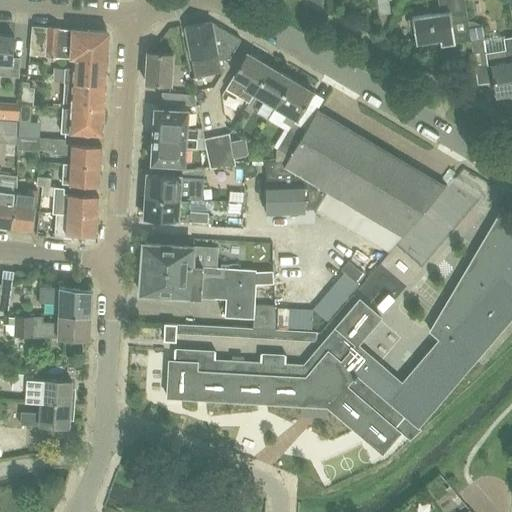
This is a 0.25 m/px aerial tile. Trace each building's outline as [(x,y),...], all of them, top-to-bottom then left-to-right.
[(441,45),(455,43),(452,23),(468,20),(465,0),(438,0),(441,13),(412,17),(416,44),(441,40),(441,45)] [(219,60),(231,56),(241,39),(214,23),(212,23),(212,21),(185,27),(195,77),(221,72),(219,60)] [(471,21),(468,22),(469,31),(475,68),(488,66),(484,39),(482,29),(482,25),(471,21)] [(46,56),(48,27),(33,26),(30,54),(46,56)] [(86,57),(108,59),(109,31),(72,28),(72,29),(61,28),(61,27),(48,27),(46,56),(75,59),(86,57)] [(21,58),(13,57),(14,36),(0,34),(0,76),(19,78),(21,58)] [(511,37),(504,39),(504,36),(484,39),(488,66),(492,65),(497,95),(511,92),(511,37)] [(148,52),(146,82),(171,84),(173,53),(148,52)] [(234,75),(225,90),(248,103),(254,93),(270,66),(247,52),(234,75)] [(65,82),(106,84),(108,59),(86,57),(75,59),(74,69),(66,68),(65,82)] [(276,106),(292,79),(270,66),(254,93),(276,106)] [(292,79),(276,106),(288,114),(283,123),(290,128),(277,149),(290,156),(306,129),(295,122),(294,121),(296,118),(297,119),(314,92),(292,79)] [(64,107),(104,109),(106,84),(65,82),(65,93),(64,107)] [(35,87),(23,86),(21,104),(33,105),(35,87)] [(162,91),(162,102),(196,105),(194,93),(162,91)] [(7,104),(6,119),(19,120),(20,105),(7,104)] [(19,136),(39,137),(44,137),(44,129),(34,128),(34,123),(32,123),(33,105),(21,104),(20,121),(19,136)] [(62,132),(103,134),(104,109),(64,107),(62,132)] [(154,136),(198,138),(198,128),(186,128),(187,110),(155,108),(155,113),(152,112),(151,122),(155,122),(154,136)] [(290,156),(285,166),(329,192),(338,197),(347,202),(356,207),(364,213),(373,218),(382,223),(391,228),(403,235),(447,185),(318,108),(306,129),(290,156)] [(19,136),(20,121),(0,119),(0,142),(18,143),(19,136)] [(229,133),(204,138),(206,148),(210,167),(235,165),(229,133)] [(39,147),(39,137),(19,136),(18,143),(18,146),(39,147)] [(198,138),(154,136),(153,148),(150,148),(149,157),(152,158),(152,162),(184,164),(185,147),(206,148),(204,138),(198,138)] [(50,150),(50,152),(71,154),(71,164),(101,166),(102,146),(72,144),(65,144),(65,138),(44,137),(39,137),(39,147),(39,149),(50,150)] [(99,186),(101,166),(71,164),(64,163),(62,183),(69,183),(69,184),(99,186)] [(147,195),(190,199),(191,187),(204,188),(205,178),(148,173),(147,195)] [(37,186),(42,186),(43,186),(50,187),(51,187),(51,186),(52,177),(48,177),(38,176),(37,186)] [(0,226),(12,228),(16,200),(18,193),(7,191),(8,187),(0,186),(0,226)] [(55,187),(51,187),(50,187),(43,186),(42,186),(42,196),(55,197),(55,187)] [(304,186),(264,187),(265,215),(305,213),(304,186)] [(16,200),(12,228),(32,230),(36,202),(35,202),(36,196),(37,191),(27,190),(27,194),(18,193),(16,200)] [(329,192),(317,212),(326,217),(338,197),(329,192)] [(60,213),(67,214),(97,215),(99,195),(68,193),(68,194),(62,193),(60,213)] [(147,195),(145,217),(201,222),(208,222),(208,213),(189,212),(189,210),(190,199),(147,195)] [(338,197),(326,217),(335,223),(347,202),(338,197)] [(347,202),(335,223),(344,228),(356,207),(347,202)] [(356,207),(344,228),(352,233),(364,213),(356,207)] [(96,235),(97,215),(67,214),(60,213),(56,213),(55,232),(55,237),(72,239),(72,233),(96,235)] [(215,359),(216,351),(175,348),(174,352),(174,360),(169,361),(168,397),(302,403),(314,404),(326,404),(329,407),(356,430),(382,453),(400,432),(395,427),(405,416),(418,427),(511,317),(511,219),(500,213),(430,331),(439,339),(402,383),(358,345),(381,317),(359,299),(304,364),(285,363),(286,355),(261,353),(260,361),(215,359)] [(364,213),(352,233),(361,238),(373,218),(364,213)] [(373,218),(361,238),(370,243),(382,223),(373,218)] [(382,223),(370,243),(379,249),(391,228),(382,223)] [(391,228),(379,249),(388,254),(403,235),(391,228)] [(275,306),(254,305),(255,283),(256,284),(256,283),(272,283),(273,271),(256,270),(192,266),(193,245),(143,243),(140,293),(226,298),(225,316),(253,317),(253,329),(274,330),(276,330),(275,306)] [(341,270),(344,273),(359,286),(367,276),(349,261),(341,270)] [(344,273),(336,282),(351,295),(356,290),(359,286),(344,273)] [(351,295),(336,282),(328,291),(344,304),(351,295)] [(59,313),(91,315),(91,291),(60,287),(59,288),(39,287),(39,303),(59,304),(59,313)] [(344,304),(328,291),(321,300),(336,313),(344,304)] [(336,313),(321,300),(313,309),(328,322),(336,313)] [(278,308),(277,329),(288,330),(289,309),(278,308)] [(291,310),(290,330),(301,330),(302,310),(291,310)] [(302,310),(301,330),(312,331),(313,311),(302,310)] [(90,338),(91,315),(59,313),(58,322),(43,322),(43,316),(15,316),(15,336),(57,337),(90,338)] [(165,323),(164,341),(176,342),(178,324),(165,323)] [(274,330),(273,339),(315,341),(318,337),(318,332),(295,331),(276,330),(274,330)] [(72,381),(35,378),(36,374),(13,372),(12,389),(26,390),(25,400),(42,402),(70,404),(72,381)] [(69,426),(70,404),(42,402),(41,413),(22,412),(21,424),(40,425),(41,425),(69,426)]
